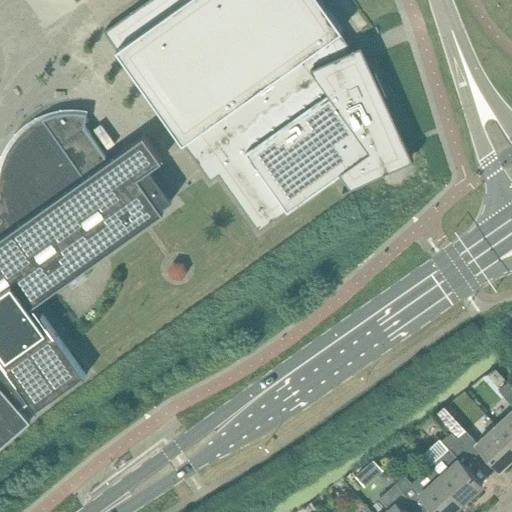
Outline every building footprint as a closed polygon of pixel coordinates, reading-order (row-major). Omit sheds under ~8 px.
[(147,0),(104,31),(211,181),(219,174),(259,231),(342,172),(351,185),(343,189),(344,190),(414,159),(375,73),(372,75),(366,68),(370,65),(370,64),(366,67),(352,48),(340,31),(343,29),(325,3),(322,0),(147,0)] [(0,448),(30,424),(19,408),(30,401),(35,408),(83,375),(34,303),(164,212),(161,207),(172,199),(150,168),(162,160),(144,134),(108,159),(85,126),(87,113),(78,112),(66,112),(54,113),(38,119),(27,127),(15,136),(7,145),(2,153),(0,160),(0,199),(2,206),(4,209),(0,210),(0,448)] [(511,404),(511,410),(496,425),(511,443),(511,386),(508,382),(499,390),(511,404)] [(455,418),(447,426),(451,431),(457,438),(466,430),(455,418)] [(500,469),(511,457),(511,443),(496,425),(477,442),(466,430),(457,438),(473,456),(473,457),(482,449),(500,469)] [(463,501),(482,484),(465,464),(473,456),(451,431),(442,439),(449,448),(430,464),(431,465),(463,501)] [(375,460),(357,476),(366,486),(384,470),(375,460)] [(405,475),(396,483),(403,490),(411,500),(419,508),(427,501),(437,511),(451,511),(463,501),(440,475),(431,465),(412,482),(405,475)] [(389,509),(385,511),(405,511),(402,508),(411,500),(403,490),(396,483),(379,498),(389,509)]
